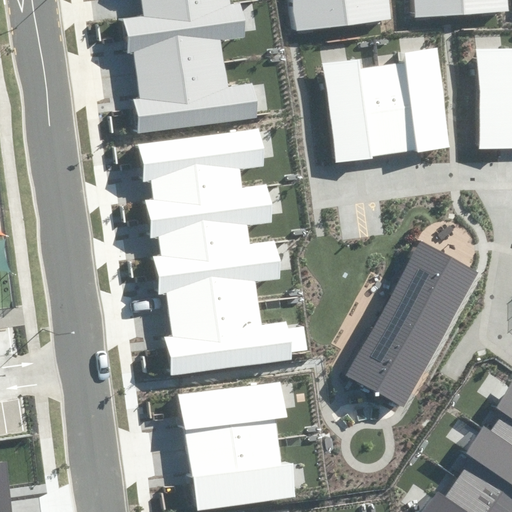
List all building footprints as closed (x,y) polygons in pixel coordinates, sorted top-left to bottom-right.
[(133,100),(137,133),(259,117),(254,83),(228,86),(222,41),(246,38),(241,4),(231,5),(230,0),(143,0),(145,16),(122,19),(126,53),(133,52),(139,99),(133,100)] [(390,20),(387,0),(292,0),(296,32),(390,20)] [(511,11),(510,0),(414,0),(416,18),(511,11)] [(336,161),(450,146),(437,48),(403,52),(405,64),(361,70),(359,60),(323,65),(336,161)] [(481,147),(511,145),(511,48),(478,50),(481,147)] [(171,376),(292,359),(291,353),(310,350),(307,327),(289,329),(288,320),(260,324),(254,281),(281,277),(276,241),(249,245),(246,226),(272,222),(267,185),(242,188),(240,170),(264,167),(258,128),(137,145),(142,181),(151,179),(154,200),(145,201),(150,239),(161,237),(164,256),(153,258),(158,294),(165,293),(171,336),(165,337),(171,376)] [(346,376),(404,408),(478,272),(420,240),(346,376)] [(179,396),(196,510),(296,496),(292,463),(282,464),(275,418),(286,417),(281,382),(179,396)] [(511,511),(511,382),(425,511),(511,511)] [(0,511),(11,511),(5,462),(0,462),(0,511)]
